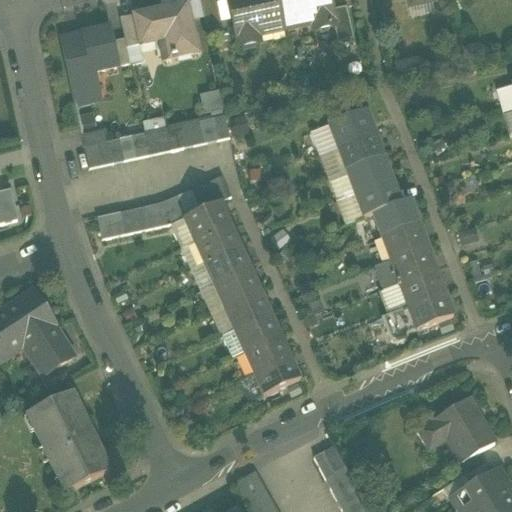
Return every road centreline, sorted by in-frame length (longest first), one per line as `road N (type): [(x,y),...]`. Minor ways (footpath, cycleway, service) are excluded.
road 1 (residential): [(186,483),(329,410),(508,339)]
road 2 (residential): [(186,483),(71,239)]
road 3 (residential): [(71,239),(18,4)]
